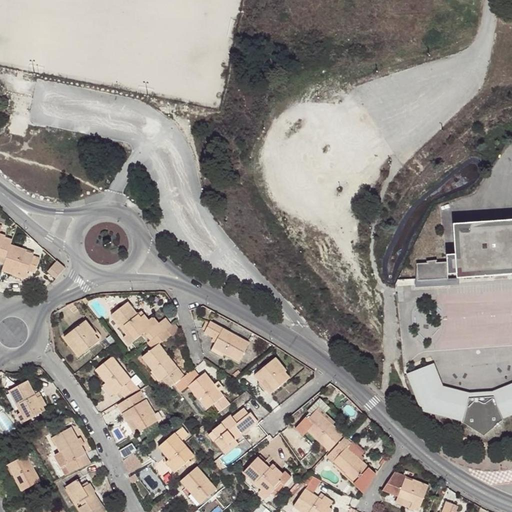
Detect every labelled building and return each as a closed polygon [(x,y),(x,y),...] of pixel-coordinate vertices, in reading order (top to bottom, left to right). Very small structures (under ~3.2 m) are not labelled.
[(511,217),(448,224),(451,254),(442,255),(443,259),(413,262),(415,276),(444,273),(444,275),(452,274),(453,278),(511,272),(511,217)] [(0,259),(9,263),(14,249),(19,238),(11,235),(11,232),(0,228),(0,259)] [(9,263),(7,269),(4,275),(30,284),(33,277),(40,280),(45,265),(39,262),(39,261),(30,257),(31,255),(14,249),(9,263)] [(0,259),(0,266),(7,269),(9,263),(0,259)] [(70,271),(62,263),(55,272),(63,279),(70,271)] [(167,328),(171,326),(165,321),(160,324),(155,318),(151,321),(148,318),(144,321),(139,315),(131,305),(113,320),(122,330),(126,327),(139,343),(147,337),(152,341),(167,328)] [(143,312),(139,315),(144,321),(148,318),(143,312)] [(216,328),(225,334),(228,329),(232,332),(226,340),(223,345),(234,352),(232,354),(247,363),(259,345),(220,320),(216,328)] [(167,328),(173,336),(174,337),(182,331),(175,322),(171,326),(167,328)] [(64,341),(70,349),(76,345),(86,358),(99,349),(94,343),(97,340),(85,326),(64,341)] [(126,327),(122,330),(128,337),(124,340),(132,349),(139,343),(126,327)] [(167,328),(152,341),(150,343),(155,349),(163,344),(173,336),(167,328)] [(228,329),(225,334),(223,338),(226,340),(232,332),(228,329)] [(184,370),(163,344),(155,349),(146,357),(158,373),(162,370),(171,380),(184,370)] [(76,345),(70,349),(79,363),(86,358),(76,345)] [(234,352),(223,345),(219,351),(230,358),(232,354),(234,352)] [(98,374),(104,381),(107,379),(116,390),(119,388),(132,378),(116,359),(98,374)] [(511,379),(490,390),(467,393),(441,386),(431,366),(427,368),(442,399),(465,405),(464,411),(475,414),(489,413),(498,407),(495,401),(511,392),(511,379)] [(264,380),(269,388),(275,384),(284,398),(301,388),(295,379),(291,381),(283,368),(264,380)] [(511,412),(511,392),(495,401),(498,407),(489,413),(475,414),(464,411),(465,405),(442,399),(427,368),(406,377),(422,411),(463,422),(462,424),(471,429),(495,426),(504,419),(502,417),(511,412)] [(162,370),(158,373),(167,384),(171,381),(171,380),(162,370)] [(182,389),(192,380),(184,370),(171,380),(171,381),(180,391),(182,389)] [(192,380),(182,389),(189,398),(195,393),(207,407),(210,404),(217,413),(222,409),(231,400),(228,396),(231,393),(225,386),(222,389),(212,377),(207,381),(200,373),(192,380)] [(126,396),(138,386),(132,378),(119,388),(126,396)] [(107,379),(104,381),(101,384),(111,395),(116,390),(107,379)] [(275,384),(269,388),(278,402),(284,398),(275,384)] [(24,420),(20,422),(23,430),(24,432),(47,420),(45,416),(50,414),(45,403),(42,405),(39,401),(32,387),(12,398),(24,420)] [(115,409),(126,427),(134,423),(142,438),(156,430),(151,421),(154,419),(140,395),(115,409)] [(228,416),(239,408),(231,400),(222,409),(228,416)] [(314,438),(336,458),(352,442),(340,429),(343,426),(333,416),(338,411),(329,402),(316,414),(318,417),(314,421),(313,421),(303,431),(312,440),(314,438)] [(212,417),(217,413),(210,404),(207,407),(204,409),(212,417)] [(23,430),(20,422),(16,416),(11,419),(18,433),(23,430)] [(235,420),(216,437),(223,445),(219,448),(228,459),(254,437),(264,431),(257,422),(255,424),(247,416),(239,424),(235,420)] [(134,423),(126,427),(136,442),(142,438),(134,423)] [(484,436),(495,426),(471,429),(484,436)] [(72,479),(92,471),(75,432),(57,440),(64,456),(70,454),(75,468),(70,470),(69,471),(72,479)] [(193,459),(175,435),(158,450),(168,462),(164,467),(171,477),(193,459)] [(223,445),(216,437),(212,441),(219,448),(223,445)] [(359,445),(354,441),(352,442),(334,460),(340,466),(353,452),(359,445)] [(359,445),(353,452),(369,466),(372,462),(369,460),(372,456),(359,445)] [(241,448),(228,459),(232,463),(245,452),(241,448)] [(369,466),(353,452),(340,466),(339,467),(371,496),(384,480),(369,466)] [(70,454),(64,456),(70,470),(75,468),(70,454)] [(249,472),(257,481),(261,478),(277,494),(288,483),(286,481),(292,476),(289,473),(279,463),(276,465),(266,456),(249,472)] [(123,467),(129,479),(142,468),(134,458),(123,467)] [(46,486),(33,459),(16,467),(20,477),(17,479),(26,496),(46,486)] [(212,493),(194,469),(176,484),(185,497),(183,500),(191,511),(212,493)] [(291,471),(289,473),(292,476),(286,481),(288,483),(290,485),(298,477),(291,471)] [(261,478),(257,481),(265,488),(263,490),(272,500),(277,494),(261,478)] [(417,511),(427,511),(435,493),(419,487),(418,489),(400,481),(390,499),(404,505),(418,510),(417,511)] [(86,492),(82,485),(70,492),(76,502),(79,499),(83,507),(87,504),(91,510),(87,511),(105,511),(103,511),(99,505),(97,506),(93,500),(96,497),(91,489),(86,492)] [(330,501),(323,496),(314,490),(300,508),(305,511),(333,511),(340,504),(333,498),(330,501)] [(325,493),(323,496),(330,501),(333,498),(325,493)]
